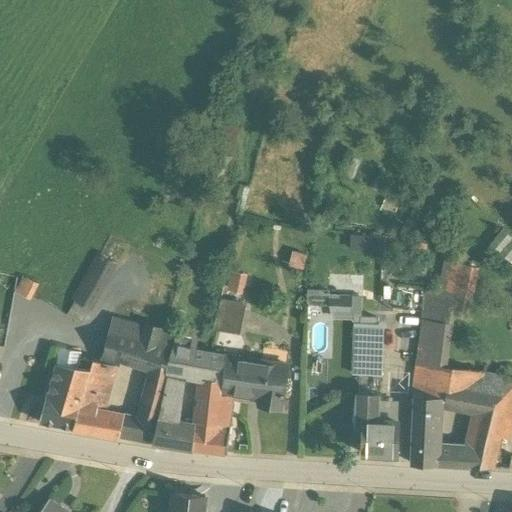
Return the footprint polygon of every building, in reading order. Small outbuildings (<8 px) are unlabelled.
[(491,248),(511,265),(511,240),(503,233),(491,248)] [(397,250),(376,247),(374,265),(395,268),(397,250)] [(115,262),(99,253),(89,270),(106,279),(115,262)] [(106,279),(89,270),(72,301),(88,309),(106,279)] [(248,277),(232,273),(228,289),(244,293),(248,277)] [(23,276),(15,291),(33,302),(41,287),(23,276)] [(326,320),(359,319),(358,294),(322,295),(322,288),(303,289),(303,306),(325,305),(326,320)] [(456,293),(427,288),(425,303),(454,308),(456,293)] [(88,309),(72,301),(65,315),(81,323),(88,309)] [(245,308),(220,302),(212,330),(239,335),(245,308)] [(454,308),(425,303),(423,320),(451,325),(454,308)] [(7,337),(22,340),(27,308),(12,305),(12,310),(7,337)] [(0,336),(7,337),(12,310),(1,308),(0,313),(0,336)] [(175,335),(112,318),(101,356),(115,360),(147,370),(149,371),(165,374),(165,372),(170,353),(175,335)] [(451,325),(423,320),(418,365),(444,369),(451,325)] [(378,324),(355,323),(353,374),(381,375),(382,359),(377,359),(378,324)] [(224,356),(185,350),(184,356),(180,375),(198,378),(222,382),(224,356)] [(170,353),(165,372),(180,375),(184,356),(170,353)] [(115,360),(101,356),(100,361),(114,365),(115,360)] [(286,364),(224,356),(222,382),(221,391),(232,393),(257,396),(256,404),(280,408),(286,364)] [(78,368),(55,364),(38,423),(72,429),(78,406),(88,372),(92,361),(79,359),(78,368)] [(100,361),(92,360),(92,361),(88,372),(110,378),(114,365),(100,361)] [(444,369),(418,365),(413,398),(438,400),(438,404),(475,410),(467,448),(453,447),(451,467),(491,469),(494,453),(499,431),(511,433),(511,431),(511,398),(502,397),(505,378),(444,369)] [(165,374),(149,371),(139,419),(121,417),(116,437),(150,443),(167,375),(165,374)] [(88,372),(78,406),(100,412),(110,378),(88,372)] [(164,391),(175,393),(180,375),(165,372),(165,374),(167,375),(168,376),(164,391)] [(222,382),(198,378),(194,423),(217,427),(220,402),(221,391),(222,382)] [(164,391),(158,418),(176,421),(178,409),(173,407),(174,404),(172,403),(175,393),(164,391)] [(231,403),(232,393),(221,391),(220,402),(231,403)] [(397,421),(377,420),(378,395),(357,394),(355,430),(356,430),(363,430),(362,443),(362,454),(396,456),(397,421)] [(438,400),(413,398),(412,465),(434,466),(435,445),(438,404),(438,400)] [(231,403),(220,402),(217,427),(218,427),(217,432),(227,434),(231,403)] [(100,412),(78,406),(72,429),(101,434),(106,415),(100,412)] [(121,417),(106,415),(101,434),(116,437),(121,417)] [(158,418),(152,443),(191,450),(194,424),(176,421),(158,418)] [(217,427),(194,423),(194,424),(191,450),(226,454),(227,434),(217,432),(218,427),(217,427)] [(453,447),(435,445),(434,466),(451,467),(453,447)] [(511,457),(494,453),(491,469),(511,470),(511,457)] [(202,511),(205,496),(173,492),(170,511),(202,511)] [(68,511),(49,499),(40,511),(68,511)]
